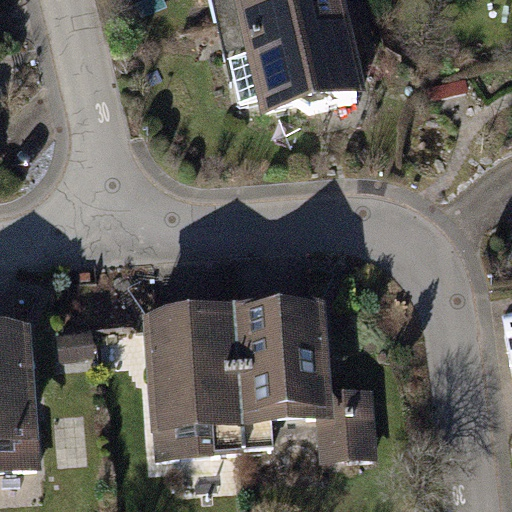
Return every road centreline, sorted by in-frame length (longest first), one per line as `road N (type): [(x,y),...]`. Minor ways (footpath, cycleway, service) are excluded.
road 1 (residential): [(477,511),(451,304),(382,234),(115,229)]
road 2 (residential): [(66,0),(115,229)]
